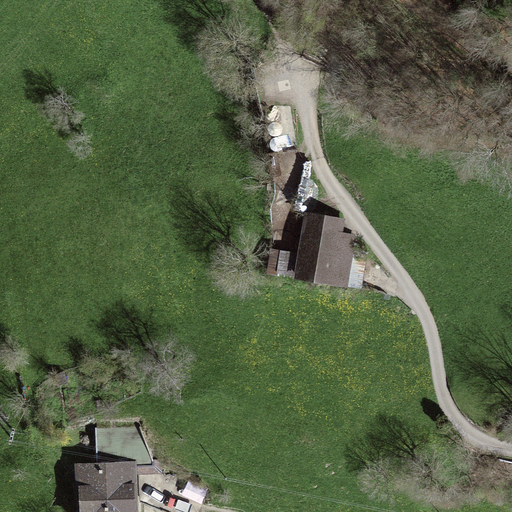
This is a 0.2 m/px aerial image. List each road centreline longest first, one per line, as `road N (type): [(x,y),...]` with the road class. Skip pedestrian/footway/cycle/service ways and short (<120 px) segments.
road 1 (unclassified): [(511,445),(458,424),(418,303),(338,193),(315,145),(313,85)]
road 2 (track): [(313,103),(358,129),(511,155)]
road 3 (track): [(402,0),(479,64),(511,74)]
